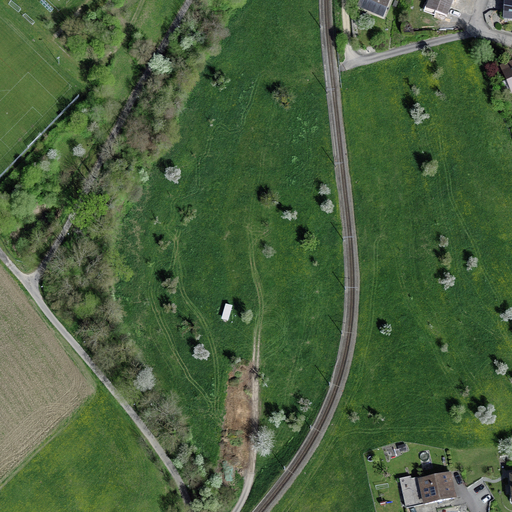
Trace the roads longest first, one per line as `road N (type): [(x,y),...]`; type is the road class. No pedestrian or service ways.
road 1 (residential): [(0,249),(36,284),(103,388),(150,436),(176,473),(187,511)]
road 2 (residential): [(479,32),(352,63),(346,0)]
